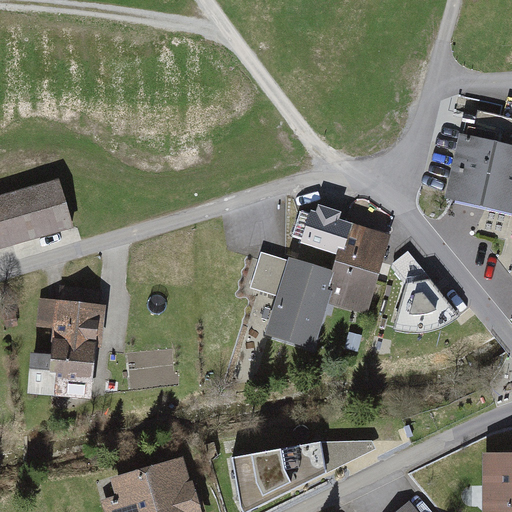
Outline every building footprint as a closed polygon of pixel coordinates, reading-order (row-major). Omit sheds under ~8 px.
[(511,116),(479,109),(476,123),(468,121),(465,134),(458,132),(444,195),(511,210),(511,116)] [(0,249),(73,229),(58,177),(0,193),(0,249)] [(336,270),(326,301),(367,313),(390,233),(338,218),(341,209),(319,203),(317,210),(312,209),(311,212),(301,209),(293,236),(301,239),(300,243),(336,254),(332,268),(336,270)] [(313,346),(326,301),(336,270),(332,268),(289,256),(288,259),(261,251),(250,287),(276,295),(265,331),(313,346)] [(457,316),(407,254),(388,269),(404,290),(398,322),(409,326),(422,329),(436,328),(457,316)] [(97,293),(49,288),(45,329),(56,330),(53,363),(39,362),(37,385),(88,390),(97,293)] [(320,427),(232,440),(240,495),(328,482),(320,427)] [(511,461),(489,461),(489,510),(511,510),(511,461)] [(120,494),(109,498),(113,511),(196,511),(182,464),(117,483),(120,494)]
